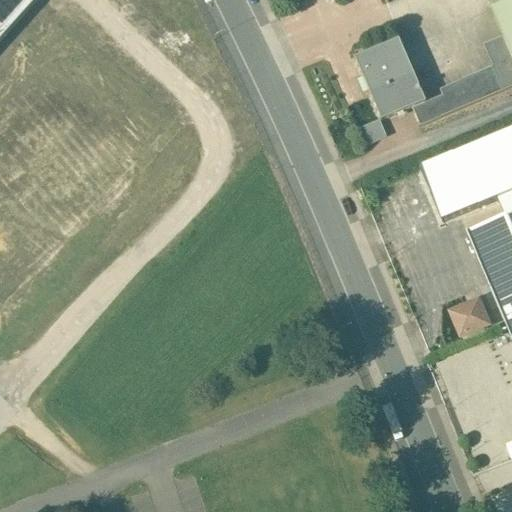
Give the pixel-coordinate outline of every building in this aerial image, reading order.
[(0,0),(0,39),(35,0),(0,0)] [(511,0),(510,0),(491,8),(502,35),(511,57),(511,0)] [(421,102),(410,107),(417,126),(511,84),(511,57),(502,35),(482,45),(491,66),(439,88),(442,95),(421,102)] [(396,40),(351,58),(378,121),(410,107),(421,102),(396,40)] [(371,143),(390,135),(383,119),(364,128),(371,143)] [(511,132),(446,158),(464,204),(511,185),(511,132)] [(511,214),(466,234),(511,340),(511,214)] [(485,296),(451,310),(463,339),(498,325),(485,296)]
